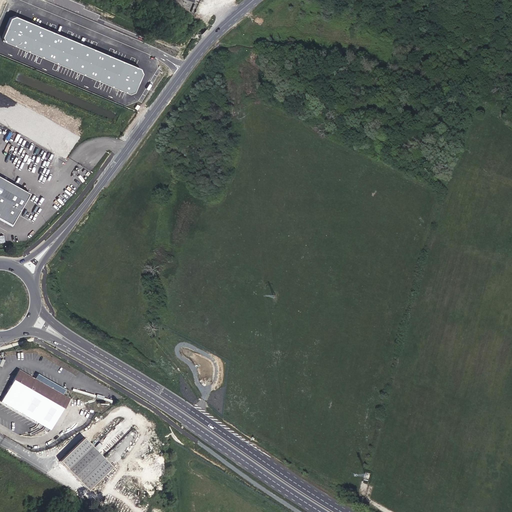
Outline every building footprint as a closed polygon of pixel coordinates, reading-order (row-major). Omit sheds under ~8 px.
[(181,7),(194,13),(199,0),(173,0),(180,3),(181,7)] [(15,16),(10,18),(2,37),(5,42),(129,95),(134,92),(142,73),(140,68),(15,16)] [(31,192),(0,174),(0,216),(13,224),(31,192)] [(19,370),(1,402),(33,421),(49,430),(68,399),(61,395),(64,390),(43,377),(39,383),(34,379),(19,370)] [(39,383),(43,377),(37,374),(34,379),(39,383)] [(49,430),(33,421),(32,423),(48,432),(49,430)] [(88,492),(113,469),(83,438),(59,461),(88,492)]
